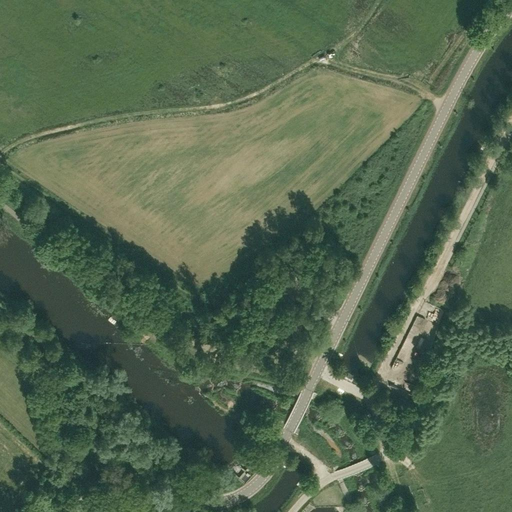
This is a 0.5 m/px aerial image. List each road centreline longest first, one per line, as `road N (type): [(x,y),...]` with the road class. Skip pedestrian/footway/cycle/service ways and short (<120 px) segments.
road 1 (unclassified): [(73,511),(125,498),(221,502),(262,478),(468,64),(511,7)]
road 2 (track): [(84,507),(53,369),(32,336),(0,311)]
road 3 (track): [(511,121),(417,303)]
